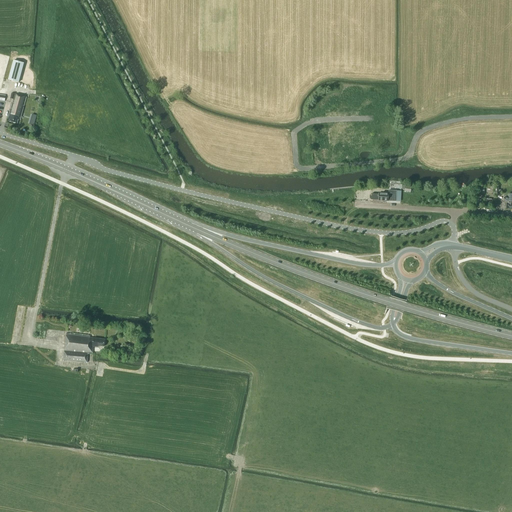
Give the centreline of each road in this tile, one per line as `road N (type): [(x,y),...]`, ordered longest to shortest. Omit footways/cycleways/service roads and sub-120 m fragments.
road 1 (unclassified): [(451,224),(389,233),(330,224),(102,168),(0,132)]
road 2 (primary): [(511,337),(335,285),(190,227)]
road 3 (track): [(353,111),(325,126),(324,159),(332,165),(403,158),(422,129),(511,115)]
road 4 (primary): [(190,227),(279,286),(358,322),(392,323)]
road 5 (primary): [(395,262),(358,264),(190,227)]
road 6 (primary): [(190,227),(0,143)]
road 7 (primary): [(392,323),(406,337),(511,355)]
